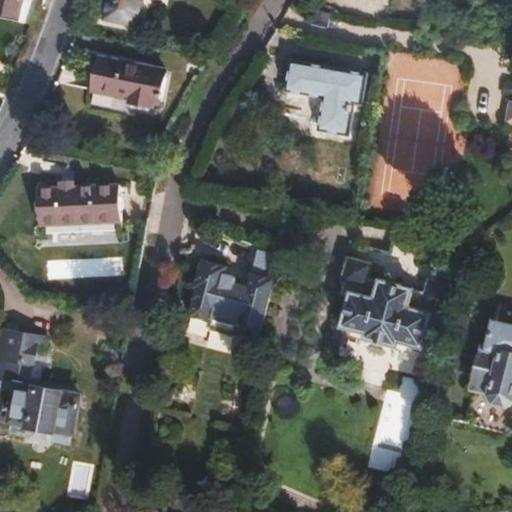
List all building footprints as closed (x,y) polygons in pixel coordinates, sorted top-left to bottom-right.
[(0,0),(0,18),(14,21),(18,0),(0,0)] [(104,0),(100,18),(131,24),(136,0),(104,0)] [(327,11),(309,7),(306,26),(324,29),(327,11)] [(302,59),(296,88),(333,96),(327,126),(358,132),(364,101),(356,99),(362,70),(302,59)] [(97,61),(92,93),(128,100),(128,104),(150,109),(152,105),(157,106),(163,74),(97,61)] [(111,184),(36,198),(43,235),(118,221),(111,184)] [(237,339),(257,344),(264,320),(271,295),(281,258),(254,250),(247,276),(246,280),(248,281),(245,297),(232,293),(233,291),(234,286),(233,283),(231,280),(226,277),(228,271),(205,265),(200,269),(193,292),(197,294),(189,322),(210,328),(208,336),(236,343),(237,339)] [(342,294),(348,297),(349,292),(372,299),(377,281),(368,278),(372,263),(356,259),(348,257),(341,282),(345,283),(342,294)] [(50,262),(50,277),(86,276),(85,261),(50,262)] [(429,315),(427,318),(437,321),(440,308),(445,309),(452,285),(428,278),(424,293),(412,290),(406,309),(429,315)] [(390,284),(400,287),(400,281),(391,279),(390,284)] [(349,292),(348,297),(340,328),(363,335),(362,340),(396,349),(397,344),(420,349),(427,318),(429,315),(406,309),(412,290),(400,287),(390,284),(377,281),(372,299),(349,292)] [(485,346),(475,385),(465,424),(503,434),(505,426),(511,427),(511,325),(494,321),(488,347),(485,346)] [(8,333),(5,342),(48,351),(51,341),(8,333)] [(48,351),(5,342),(0,360),(7,362),(0,388),(0,419),(14,423),(32,428),(29,439),(29,441),(48,445),(48,443),(51,433),(70,437),(80,398),(74,397),(31,388),(38,362),(45,363),(48,351)] [(31,388),(74,397),(75,389),(43,382),(46,370),(52,371),(57,353),(48,351),(45,363),(38,362),(31,388)] [(32,428),(14,423),(11,436),(29,439),(32,428)] [(51,433),(48,443),(67,447),(70,437),(51,433)] [(392,476),(411,482),(415,466),(396,461),(392,476)]
